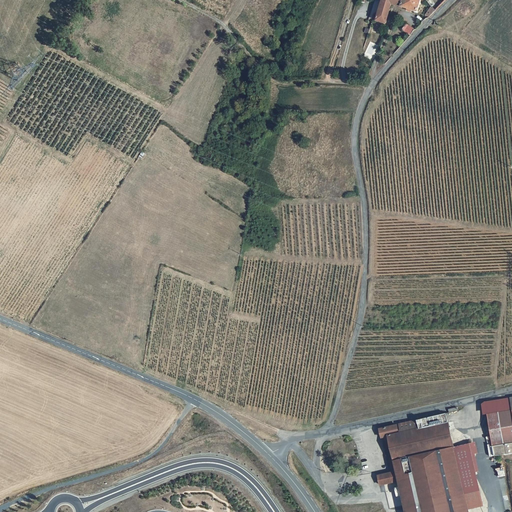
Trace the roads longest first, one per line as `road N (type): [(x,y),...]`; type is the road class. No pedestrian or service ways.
road 1 (unclassified): [(327,431),(362,312),(356,122),(371,85),(451,0)]
road 2 (motorway): [(278,511),(251,478),(218,460),(179,463),(73,500)]
road 3 (unclassified): [(193,398),(153,452),(0,508)]
road 4 (motorway): [(85,511),(197,465),(232,470),(270,511)]
road 5 (tertiary): [(0,318),(193,398)]
road 6 (unclassified): [(327,431),(511,387)]
road 7 (unknown): [(371,85),(327,79),(353,0)]
